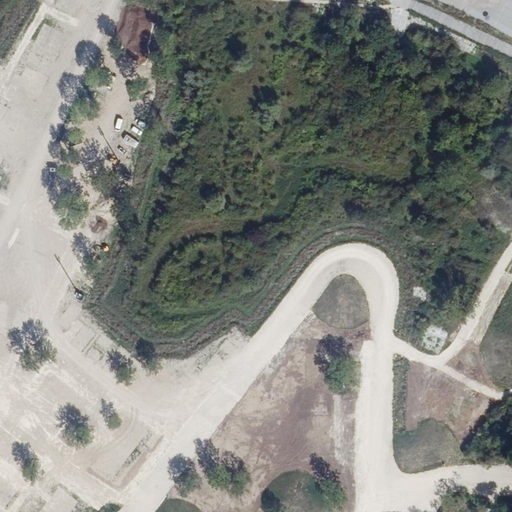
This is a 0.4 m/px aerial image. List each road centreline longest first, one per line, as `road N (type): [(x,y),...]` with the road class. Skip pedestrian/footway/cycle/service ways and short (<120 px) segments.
road 1 (track): [(511,252),(453,359),(445,402),(452,456),(365,511)]
road 2 (track): [(0,280),(64,185),(150,0)]
